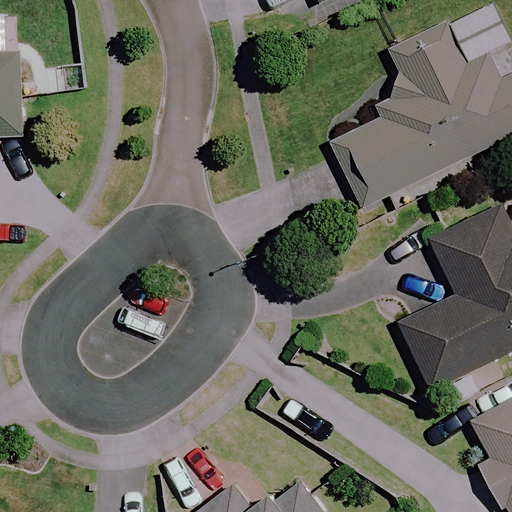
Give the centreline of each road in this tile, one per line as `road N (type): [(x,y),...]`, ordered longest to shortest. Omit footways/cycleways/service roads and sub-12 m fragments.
road 1 (residential): [(175,235),(198,248),(217,274),(221,302),(175,362),(143,386),(105,399),(83,393),(60,370),(52,344),(57,326),(88,293),(146,249)]
road 2 (residential): [(181,0),(188,89),(175,235)]
